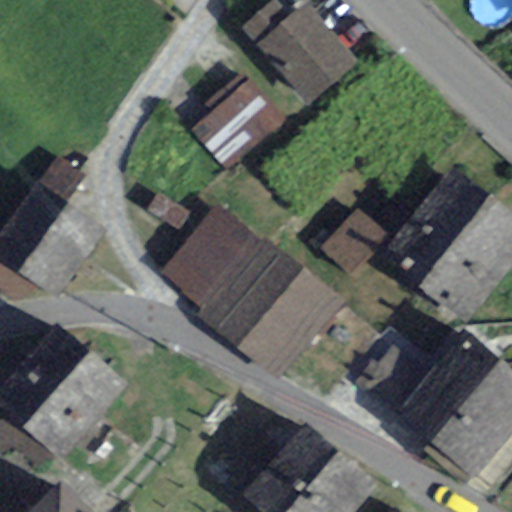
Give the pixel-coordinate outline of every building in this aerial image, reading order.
[(277,9),(252,29),(310,100),(351,66),(306,12),(290,25),(277,9)] [(247,87),(197,131),(230,168),(280,124),(247,87)] [(511,226),(452,181),(392,258),(462,314),(511,250),(511,226)] [(38,191),(0,242),(0,265),(49,301),(98,235),(38,191)] [(366,210),(332,249),(364,278),(399,239),(366,210)] [(207,313),(280,374),(336,307),(263,246),(207,313)] [(58,336),(0,400),(0,405),(57,457),(118,389),(58,336)] [(409,421),(478,476),(511,434),(511,390),(465,352),(409,421)] [(307,438),(250,499),(264,511),(353,511),(369,495),(307,438)] [(76,511),(60,495),(41,511),(76,511)]
